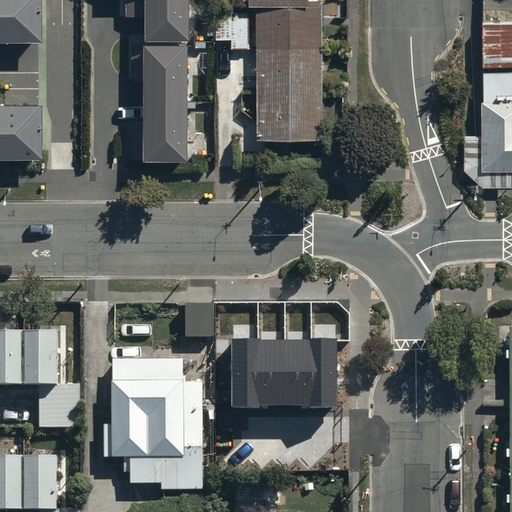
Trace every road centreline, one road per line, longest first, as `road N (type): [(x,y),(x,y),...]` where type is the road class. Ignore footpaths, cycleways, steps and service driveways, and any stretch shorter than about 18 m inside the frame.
road 1 (residential): [(0,236),(305,234),(375,254)]
road 2 (residential): [(416,511),(412,303),(390,269)]
road 3 (residential): [(459,239),(420,124),(412,0)]
